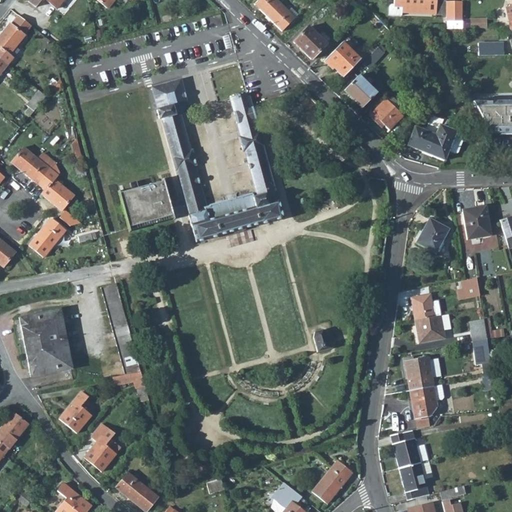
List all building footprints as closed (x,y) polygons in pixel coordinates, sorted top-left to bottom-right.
[(257,0),(254,4),(282,31),(295,18),(288,11),(277,0),(257,0)] [(347,0),(358,11),(364,4),(360,0),(347,0)] [(435,0),(395,0),(395,7),(403,8),(402,13),(436,14),(435,0)] [(461,22),(461,0),(445,0),(446,22),(461,22)] [(298,15),(291,8),(288,11),(295,18),(298,15)] [(0,34),(0,58),(6,64),(8,62),(12,57),(14,58),(21,50),(15,46),(31,26),(19,15),(11,24),(10,23),(0,34)] [(384,24),(379,19),(374,24),(379,30),(384,24)] [(469,29),(474,29),(484,28),(484,19),(469,19),(469,29)] [(318,36),(309,27),(293,42),(311,59),(326,44),(326,43),(318,36)] [(318,36),(326,43),(330,38),(323,31),(318,36)] [(360,59),(342,42),(324,61),(332,69),(333,67),(343,77),(360,59)] [(503,42),(478,43),(478,55),(504,55),(503,42)] [(363,64),(369,69),(384,53),(379,48),(363,64)] [(361,108),(376,93),(370,88),(363,81),(358,76),(343,90),(361,108)] [(363,81),(370,88),(373,86),(365,78),(363,81)] [(180,79),(151,87),(158,110),(156,110),(158,119),(161,118),(178,178),(185,206),(170,210),(162,182),(119,194),(128,227),(187,211),(195,242),(218,236),(259,224),(259,225),(282,219),(250,101),(248,94),(230,100),(238,131),(234,132),(236,139),(238,139),(242,152),(244,151),(257,196),(254,197),(253,193),(229,200),(209,205),(210,206),(205,207),(194,165),(195,165),(191,150),(189,150),(179,114),(189,111),(180,79)] [(429,103),(439,94),(430,81),(419,92),(429,103)] [(33,110),(45,96),(38,90),(27,105),(33,110)] [(387,100),(385,98),(369,115),(381,127),(384,125),(389,130),(403,116),(397,110),(400,106),(390,97),(387,100)] [(511,100),(471,102),(472,102),(489,134),(499,134),(499,136),(511,135),(511,100)] [(453,136),(455,131),(452,130),(455,124),(443,119),(431,115),(425,131),(415,127),(408,146),(432,155),(432,156),(444,160),(448,150),(453,136)] [(75,140),(76,138),(74,128),(67,130),(70,141),(75,140)] [(453,136),(448,150),(455,153),(457,152),(461,141),(460,139),(453,136)] [(76,156),(81,155),(76,138),(75,140),(72,143),(74,153),(76,152),(76,156)] [(24,149),(12,164),(37,185),(50,170),(52,167),(54,165),(42,154),(37,160),(24,149)] [(53,179),(56,175),(50,170),(37,185),(44,190),(40,195),(61,211),(63,208),(73,196),(53,179)] [(477,237),(476,233),(490,231),(485,206),(475,208),(476,211),(463,214),(467,239),(477,237)] [(59,217),(70,226),(81,223),(63,208),(61,211),(63,212),(59,217)] [(511,217),(500,221),(508,248),(511,246),(511,217)] [(65,231),(50,218),(29,245),(43,257),(65,231)] [(449,229),(428,219),(421,232),(424,233),(418,244),(436,253),(449,229)] [(91,232),(78,236),(79,242),(92,240),(91,232)] [(424,233),(421,232),(416,243),(418,244),(424,233)] [(14,252),(0,240),(0,264),(3,267),(14,252)] [(479,296),(476,278),(465,280),(461,281),(462,289),(467,289),(468,297),(479,296)] [(103,296),(118,293),(117,285),(101,288),(103,296)] [(103,296),(105,303),(120,300),(118,293),(103,296)] [(411,298),(415,321),(441,316),(438,301),(432,302),(430,295),(411,298)] [(120,300),(105,303),(107,310),(122,306),(120,300)] [(107,310),(109,318),(124,314),(122,306),(107,310)] [(59,309),(18,316),(29,376),(69,369),(59,309)] [(124,314),(109,318),(110,325),(126,321),(124,314)] [(441,316),(415,321),(419,343),(445,339),(444,330),(451,328),(448,315),(441,316)] [(486,339),(505,336),(504,329),(492,331),(490,318),(483,320),(486,339)] [(483,320),(469,322),(472,342),(486,339),(483,320)] [(110,325),(112,332),(128,328),(126,321),(110,325)] [(128,328),(112,332),(114,340),(130,336),(128,328)] [(314,332),(313,338),(318,352),(331,348),(326,335),(323,329),(314,332)] [(114,340),(116,347),(132,343),(130,336),(114,340)] [(483,377),(491,376),(486,339),(472,342),(475,364),(481,365),(483,377)] [(118,354),(134,350),(132,343),(116,347),(118,354)] [(118,354),(120,362),(136,357),(134,350),(118,354)] [(121,369),(138,365),(136,357),(120,362),(121,369)] [(432,387),(427,357),(410,360),(412,369),(406,370),(410,391),(432,387)] [(123,376),(141,373),(138,365),(121,369),(123,376)] [(144,387),(141,373),(123,376),(112,378),(113,386),(133,382),(135,389),(137,388),(144,387)] [(137,388),(139,396),(147,395),(144,387),(137,388)] [(432,387),(410,391),(415,420),(428,417),(429,417),(436,409),(432,387)] [(86,396),(80,391),(58,418),(75,431),(89,415),(78,407),(86,396)] [(511,399),(501,401),(499,410),(500,417),(511,415),(511,399)] [(30,429),(13,415),(0,430),(0,453),(5,458),(30,429)] [(428,417),(415,420),(416,428),(430,426),(428,417)] [(115,433),(102,422),(92,435),(98,439),(84,457),(102,471),(121,447),(110,438),(115,433)] [(424,448),(415,450),(410,429),(399,431),(389,434),(398,470),(419,464),(428,462),(424,448)] [(351,474),(337,462),(312,491),(326,503),(351,474)] [(398,470),(406,501),(425,496),(422,489),(425,488),(424,480),(432,478),(428,464),(419,466),(419,464),(398,470)] [(157,496),(127,472),(115,487),(145,511),(157,496)] [(221,479),(212,481),(217,491),(223,489),(221,479)] [(205,483),(208,493),(217,491),(212,481),(205,483)] [(57,491),(66,498),(55,511),(84,511),(90,506),(63,483),(57,491)] [(18,493),(10,486),(6,491),(14,498),(18,493)] [(26,500),(32,493),(24,486),(18,493),(26,500)] [(438,493),(440,500),(463,494),(461,487),(438,493)] [(14,498),(22,505),(26,500),(18,493),(14,498)] [(463,511),(462,499),(444,502),(445,511),(463,511)] [(302,511),(291,502),(282,511),(302,511)] [(432,511),(430,503),(406,509),(406,511),(432,511)]
